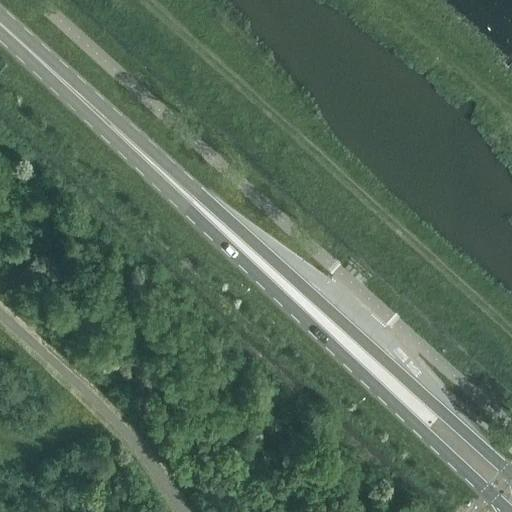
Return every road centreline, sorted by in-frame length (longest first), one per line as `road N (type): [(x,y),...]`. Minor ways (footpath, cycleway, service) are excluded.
road 1 (primary): [(511,494),(0,25)]
road 2 (track): [(511,328),(148,0)]
road 3 (track): [(385,0),(511,120)]
